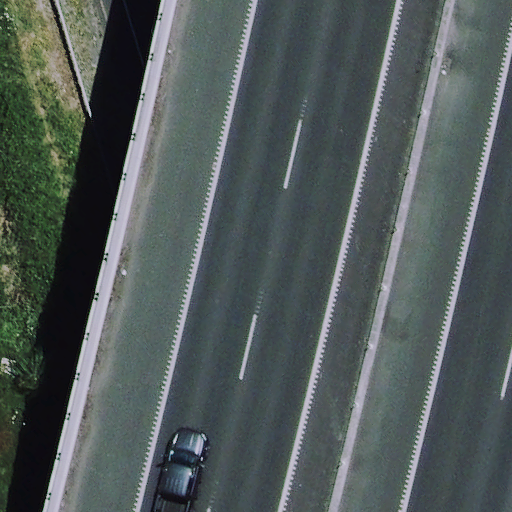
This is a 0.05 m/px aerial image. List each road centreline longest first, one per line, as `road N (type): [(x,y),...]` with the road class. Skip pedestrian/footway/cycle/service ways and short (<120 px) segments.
road 1 (unclassified): [(290,511),(145,0)]
road 2 (motorway): [(247,511),(347,0)]
